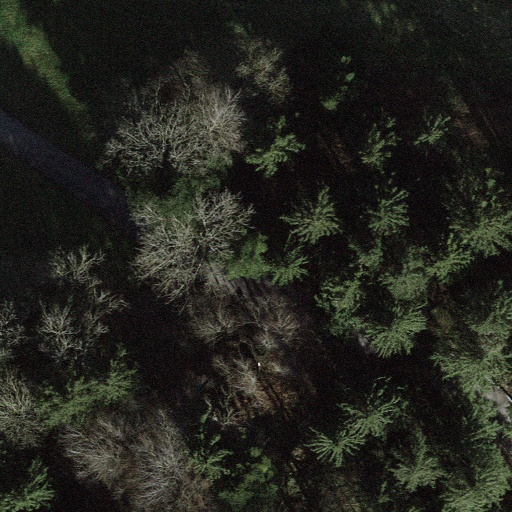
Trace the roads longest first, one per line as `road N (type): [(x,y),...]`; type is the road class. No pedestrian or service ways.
road 1 (unclassified): [(0,126),(163,241),(416,366),(489,407),(511,435)]
road 2 (track): [(224,273),(0,295)]
